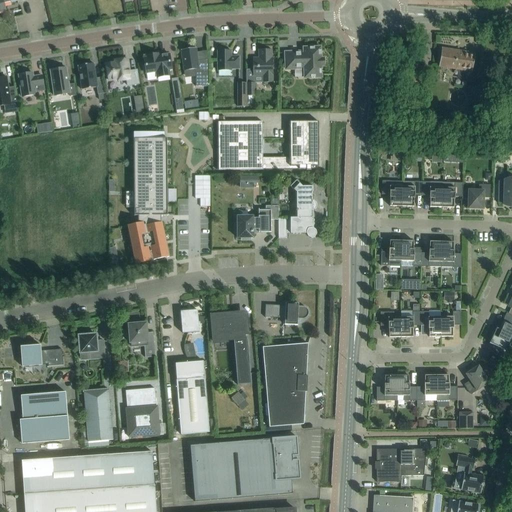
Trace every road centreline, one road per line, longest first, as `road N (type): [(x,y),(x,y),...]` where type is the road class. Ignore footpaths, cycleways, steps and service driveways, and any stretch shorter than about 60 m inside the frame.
road 1 (residential): [(0,320),(210,277),(358,273)]
road 2 (tertiary): [(0,52),(200,21),(346,16)]
road 3 (residential): [(352,359),(462,356),(511,251)]
road 4 (tertiary): [(358,223),(370,36)]
road 5 (residential): [(511,233),(358,223)]
road 6 (tertiary): [(343,511),(352,359)]
road 7 (tertiary): [(391,14),(511,15)]
